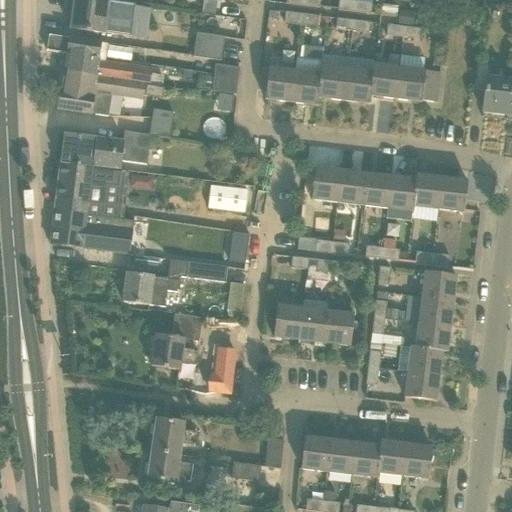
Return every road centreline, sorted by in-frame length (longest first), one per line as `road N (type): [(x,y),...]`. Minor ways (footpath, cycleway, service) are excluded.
road 1 (primary): [(39,511),(2,0)]
road 2 (residential): [(483,423),(250,395),(275,134)]
road 3 (residential): [(511,175),(456,155),(275,134)]
road 4 (residential): [(483,423),(511,200)]
road 5 (residential): [(275,134),(246,129),(261,0)]
